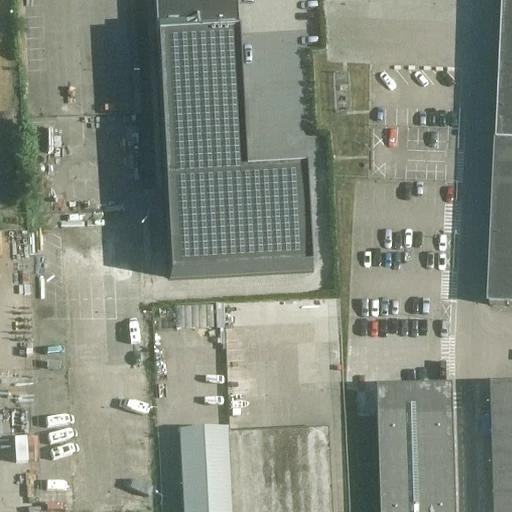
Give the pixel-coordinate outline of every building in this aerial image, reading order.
[(235,0),(154,0),(169,280),(310,272),(305,171),(245,174),(235,0)] [(511,511),(511,0),(503,0),(497,146),(489,307),(511,308),(511,388),(492,389),(495,511),(511,511)] [(370,74),(414,75),(414,64),(370,64),(370,74)] [(366,93),(419,95),(419,84),(366,83),(366,93)] [(248,380),(233,383),(235,395),(250,393),(248,380)] [(453,511),(450,389),(376,391),(379,511),(453,511)] [(234,414),(256,413),(256,403),(233,405),(234,414)] [(45,431),(68,430),(67,405),(44,406),(45,431)] [(331,511),(328,431),(227,437),(230,511),(331,511)] [(230,511),(227,437),(180,439),(183,511),(230,511)] [(56,457),(71,456),(70,440),(55,441),(56,457)]
